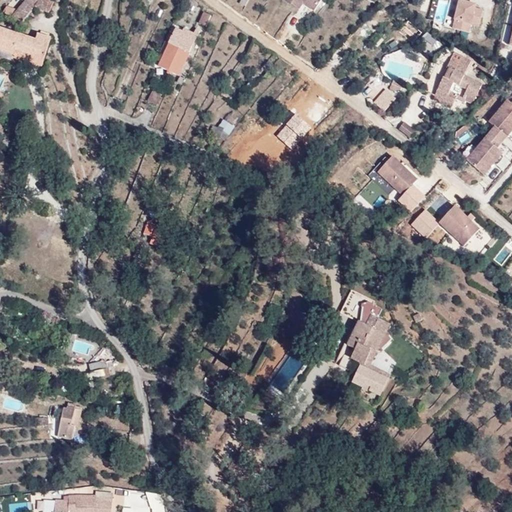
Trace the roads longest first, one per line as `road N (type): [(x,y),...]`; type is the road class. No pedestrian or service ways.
road 1 (unclassified): [(209,0),(360,106),(511,229)]
road 2 (unclassified): [(109,0),(92,81),(106,156),(82,246),(91,311)]
road 3 (unclassified): [(91,311),(132,368),(170,511)]
road 4 (unknown): [(136,380),(167,382),(272,421),(288,415),(322,374)]
